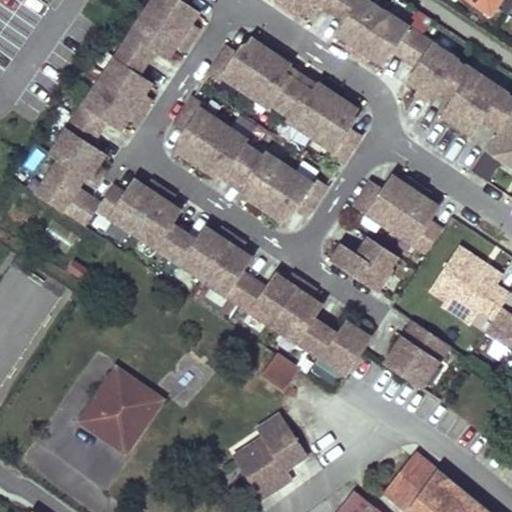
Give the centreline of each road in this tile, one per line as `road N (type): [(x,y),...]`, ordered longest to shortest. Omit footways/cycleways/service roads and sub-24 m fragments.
road 1 (residential): [(235,0),(156,130),(156,150),(167,172),(298,255)]
road 2 (residential): [(380,132),(382,103),(373,85),(243,0)]
road 3 (residential): [(511,219),(380,132)]
road 4 (residential): [(298,255),(380,132)]
